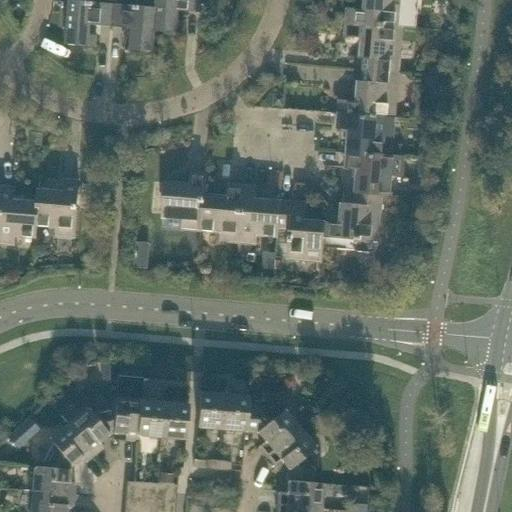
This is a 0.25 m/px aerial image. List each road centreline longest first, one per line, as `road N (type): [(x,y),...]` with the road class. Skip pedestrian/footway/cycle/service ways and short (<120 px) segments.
road 1 (unclassified): [(0,316),(61,302),(497,338)]
road 2 (residential): [(4,69),(50,104),(95,120),(174,110),(223,86)]
